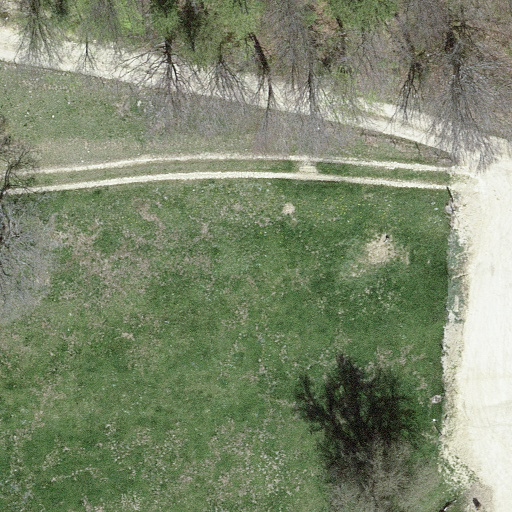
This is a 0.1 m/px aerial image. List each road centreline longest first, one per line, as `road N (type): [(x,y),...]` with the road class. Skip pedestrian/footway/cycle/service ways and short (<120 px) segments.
road 1 (track): [(0,53),(373,117),(511,160)]
road 2 (track): [(0,194),(271,171),(493,181)]
